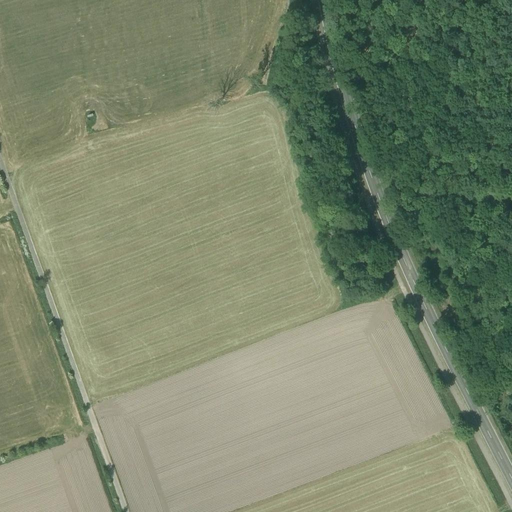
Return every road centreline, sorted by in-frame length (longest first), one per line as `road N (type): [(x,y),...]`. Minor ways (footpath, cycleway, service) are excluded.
road 1 (tertiary): [(511,480),(411,275),(361,149),(323,0)]
road 2 (track): [(0,161),(125,511)]
